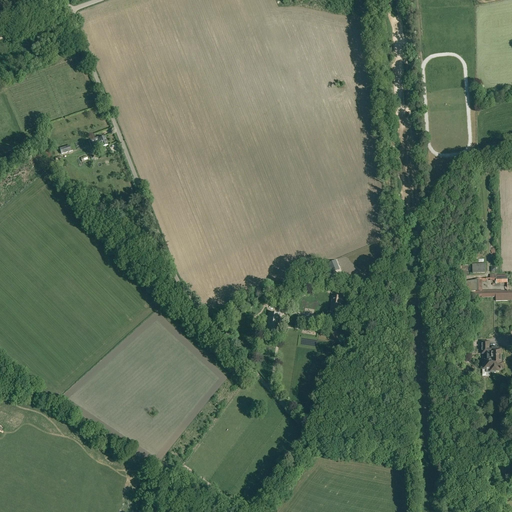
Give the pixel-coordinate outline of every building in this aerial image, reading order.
[(108,145),(105,137),(99,139),(99,141),(94,143),(96,148),(99,147),(99,148),(102,147),(102,148),(108,145)] [(59,149),(61,155),(71,152),(69,146),(59,149)] [(329,264),(332,273),(336,271),(339,270),(335,261),(332,262),(329,264)] [(472,274),(485,273),(485,264),(472,265),(472,274)] [(496,283),(508,283),(507,277),(496,277),(496,275),(490,275),(490,281),(495,281),(495,283),(496,283)] [(467,298),(496,297),(496,301),(511,300),(511,291),(502,292),(502,290),(480,291),(480,281),(466,281),(467,298)] [(340,313),(342,298),(333,297),(331,312),(340,313)] [(275,336),(278,315),(269,314),(265,314),(264,319),(268,319),(266,334),(275,336)] [(303,317),(302,323),(318,325),(318,326),(328,328),(329,321),(318,319),(303,317)] [(489,342),(482,342),(482,354),(487,354),(487,361),(485,361),(485,364),(482,364),(483,370),(486,370),(486,373),(496,373),(496,372),(499,372),(499,370),(503,370),(503,364),(502,364),(502,356),(501,356),(501,355),(502,355),(502,352),(501,352),(501,351),(499,351),(497,351),(497,350),(492,351),(491,351),(489,351),(489,342)]
